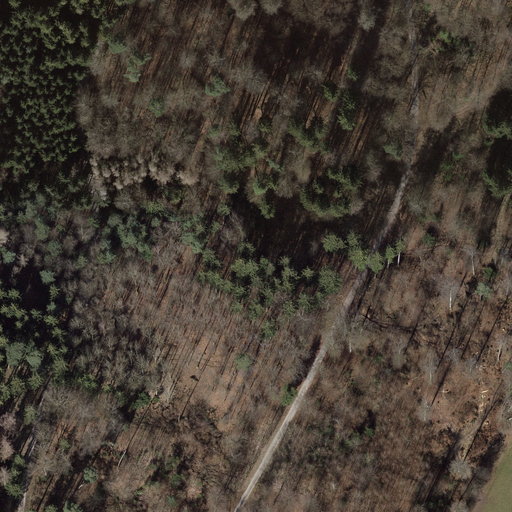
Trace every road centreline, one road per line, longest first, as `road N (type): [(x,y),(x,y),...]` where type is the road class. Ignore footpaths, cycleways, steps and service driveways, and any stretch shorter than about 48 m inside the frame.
road 1 (track): [(408,0),(415,127),(400,196),(237,511)]
road 2 (track): [(23,511),(52,345),(94,226),(82,83),(127,0)]
